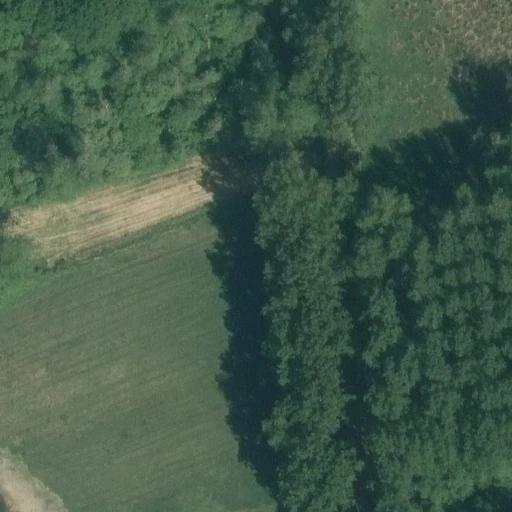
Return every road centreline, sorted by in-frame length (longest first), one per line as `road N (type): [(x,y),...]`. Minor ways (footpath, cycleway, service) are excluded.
road 1 (track): [(308,0),(349,511)]
road 2 (track): [(511,435),(343,450)]
